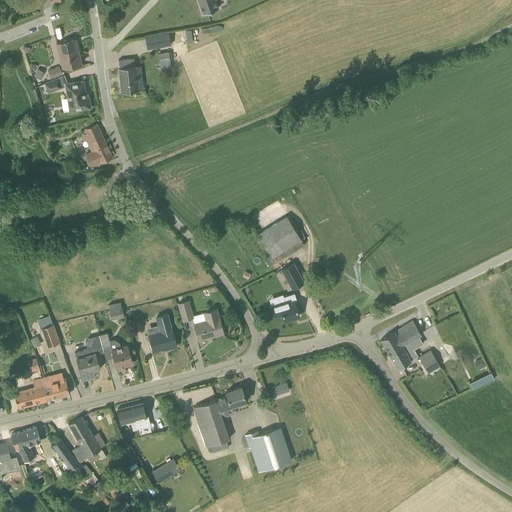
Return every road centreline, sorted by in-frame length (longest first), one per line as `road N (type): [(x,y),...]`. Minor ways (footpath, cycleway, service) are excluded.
road 1 (residential): [(257,334),(236,296),(127,163),(108,114),(91,0)]
road 2 (unclassified): [(0,424),(252,361)]
road 3 (residential): [(357,328),(420,423),(511,494)]
road 4 (unclassified): [(357,328),(511,255)]
